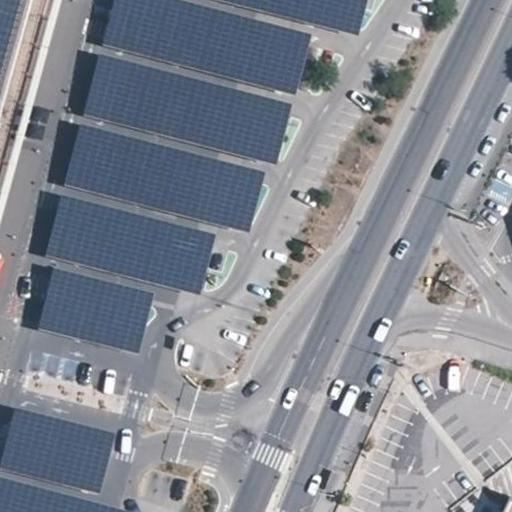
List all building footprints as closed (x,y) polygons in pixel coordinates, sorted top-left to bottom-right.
[(0,176),(48,0),(34,0),(0,124),(0,176)] [(0,0),(0,124),(34,0),(0,0)] [(312,27),(201,0),(126,0),(116,45),(297,89),(312,27)] [(227,0),(355,31),(362,0),(227,0)] [(96,112),(280,156),(295,96),(111,52),(96,112)] [(267,165),(94,122),(80,182),(252,224),(267,165)] [(200,283),(215,229),(73,190),(59,244),(200,283)] [(140,342),(155,283),(56,258),(41,317),(140,342)] [(108,484),(122,422),(19,400),(6,462),(108,484)] [(0,511),(135,511),(137,506),(0,468),(0,511)]
